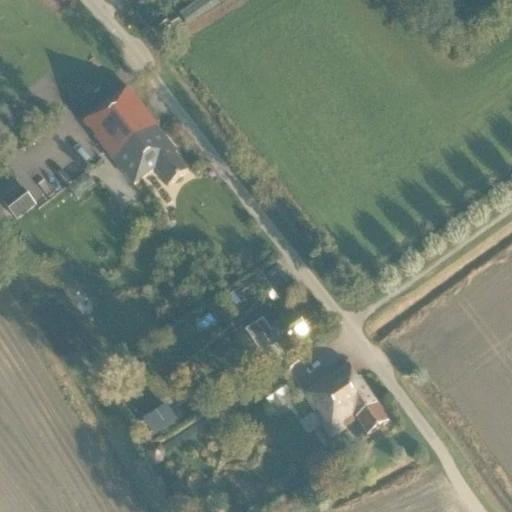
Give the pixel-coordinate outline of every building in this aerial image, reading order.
[(186,174),(175,159),(177,157),(162,136),(164,135),(132,92),(84,127),(130,189),(156,172),(168,188),(186,174)] [(37,208),(26,194),(17,201),(14,197),(3,206),(17,224),(37,208)] [(226,324),(238,315),(234,309),(267,287),(261,277),(215,308),(226,324)] [(325,335),(309,311),(297,320),(292,313),(270,328),(264,320),(245,334),(270,371),(290,358),(290,359),(325,335)] [(345,430),(357,422),(367,438),(387,425),(376,408),(378,407),(360,380),(358,382),(348,367),(304,396),(315,413),(316,412),(324,424),(322,425),(331,439),(345,430)] [(251,384),(248,378),(236,385),(240,390),(251,384)] [(283,385),(263,399),(270,410),(273,408),(277,415),(287,408),(283,401),(290,396),(283,385)]
